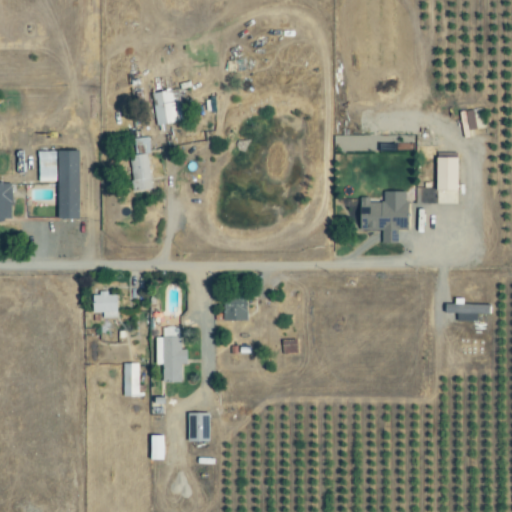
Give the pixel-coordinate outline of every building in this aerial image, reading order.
[(175,122),(173,109),(187,106),(184,87),(150,93),(155,125),(175,122)] [(148,190),(147,137),(132,138),(133,155),(128,155),(129,190),(148,190)] [(35,151),(35,182),(54,182),(54,219),(76,219),(76,151),(35,151)] [(454,158),(433,158),(432,191),(454,191),(454,158)] [(0,218),(8,219),(9,183),(0,182),(0,218)] [(433,203),(433,189),(417,188),(416,202),(433,203)] [(356,230),(379,230),(379,243),(395,243),(395,230),(404,230),(404,192),(380,192),(380,199),(355,199),(356,230)] [(115,295),(105,295),(105,293),(90,293),(90,312),(115,312),(115,295)] [(221,303),(221,322),(245,321),(244,302),(221,303)] [(454,321),(473,321),(474,314),(486,314),(487,305),(442,304),(441,313),(454,313),(454,321)] [(179,383),(179,365),(184,365),(185,350),(177,350),(177,327),(160,327),(160,338),(153,338),(153,365),(160,365),(160,383),(179,383)] [(121,397),(138,397),(137,363),(120,364),(121,397)]
